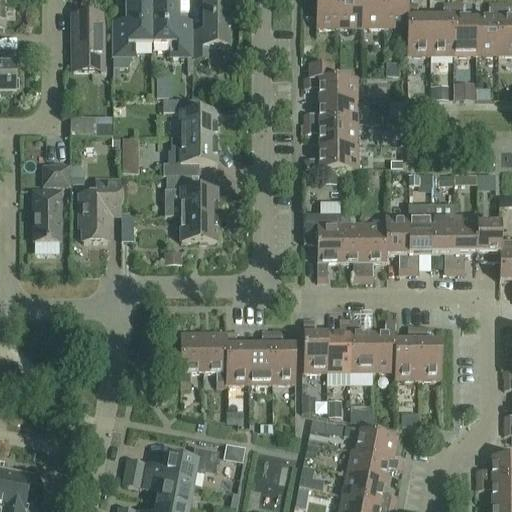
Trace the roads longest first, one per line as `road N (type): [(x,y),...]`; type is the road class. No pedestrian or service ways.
road 1 (residential): [(125,306),(10,307),(8,129),(50,129),(52,0)]
road 2 (residential): [(434,511),(451,455),(484,432),(479,303),(265,298)]
road 3 (residential): [(265,298),(260,0)]
road 4 (residential): [(265,298),(250,287),(138,288),(125,306)]
road 5 (residential): [(125,306),(96,455)]
